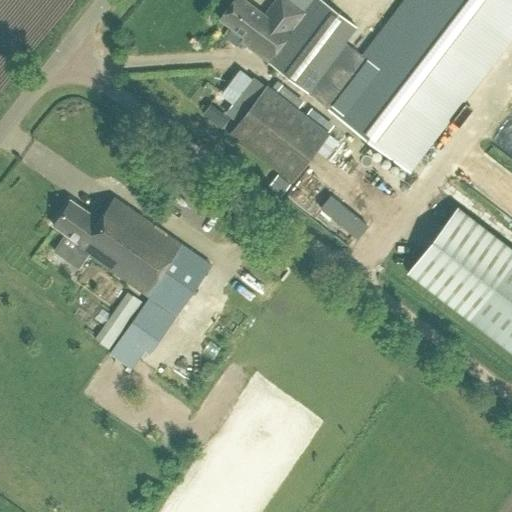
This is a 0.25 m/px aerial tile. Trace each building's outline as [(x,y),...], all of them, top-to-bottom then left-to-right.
[(511,35),(511,0),(405,0),(363,56),(344,42),(356,26),(321,0),(312,0),(304,11),(289,0),(275,0),(264,15),(244,0),(232,0),(219,18),(244,37),(241,42),(410,170),(511,35)] [(330,133),(267,85),(230,133),(293,182),(317,151),(326,158),(338,142),(329,135),(330,133)] [(511,123),(497,119),(488,145),(506,151),(511,134),(511,123)] [(210,264),(114,197),(98,220),(70,200),(53,224),(80,243),(77,246),(175,315),(210,264)] [(511,248),(458,207),(409,271),(511,350),(511,248)] [(236,275),(226,299),(263,315),(274,291),(236,275)] [(371,358),(404,377),(415,358),(382,339),(371,358)]
